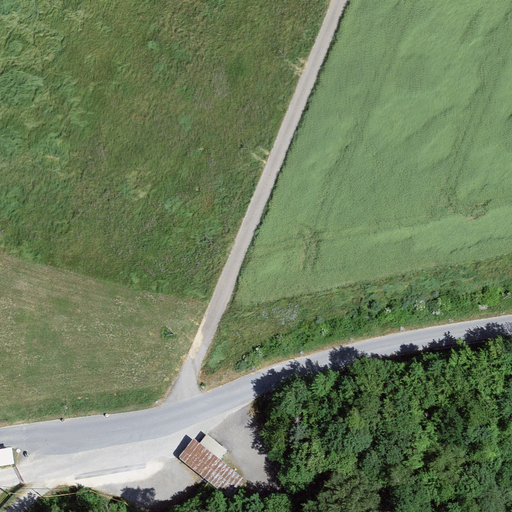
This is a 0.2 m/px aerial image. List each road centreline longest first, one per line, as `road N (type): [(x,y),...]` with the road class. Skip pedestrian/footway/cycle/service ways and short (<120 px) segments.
road 1 (unclassified): [(178,413),(339,0)]
road 2 (unclassified): [(178,413),(338,356),(511,324)]
road 3 (track): [(300,511),(302,504),(272,482),(223,398)]
